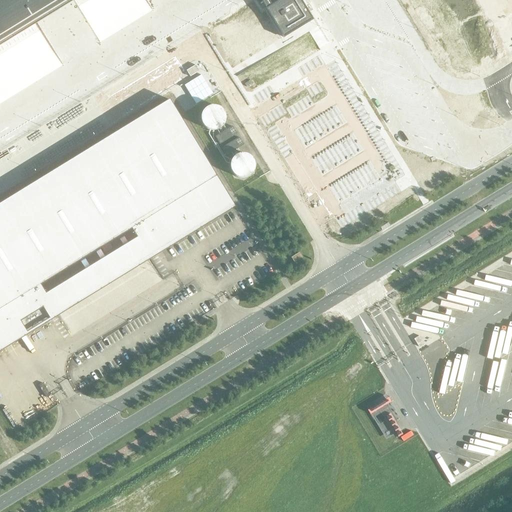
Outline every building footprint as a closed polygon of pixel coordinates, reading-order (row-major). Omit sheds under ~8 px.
[(0,0),(0,44),(37,22),(72,0),(260,0),(283,37),(312,19),(299,0),(280,0),(271,6),(267,0),(0,0)] [(248,43),(258,58),(269,51),(259,36),(248,43)] [(195,64),(186,70),(190,76),(199,70),(195,64)] [(184,84),(196,103),(212,93),(201,74),(184,84)] [(169,99),(0,202),(0,351),(58,315),(151,259),(163,251),(235,207),(169,99)] [(200,119),(201,124),(204,127),(209,130),(213,130),(218,129),(222,126),(224,122),(225,117),(223,112),(220,108),(216,106),(211,106),(207,107),(203,110),(200,114),(200,119)] [(232,126),(215,137),(219,144),(221,148),(226,156),(243,145),(239,137),(236,134),(232,126)] [(230,167),(231,172),(234,175),(238,178),(243,178),(248,177),(251,174),(254,169),(254,165),(253,160),(250,156),(246,154),(241,154),(236,155),(232,158),(230,162),(230,167)] [(302,257),(299,252),(294,255),(291,257),(294,262),(299,259),(302,257)] [(419,335),(414,339),(419,347),(424,344),(419,335)] [(382,399),(378,402),(390,423),(395,420),(382,399)]
